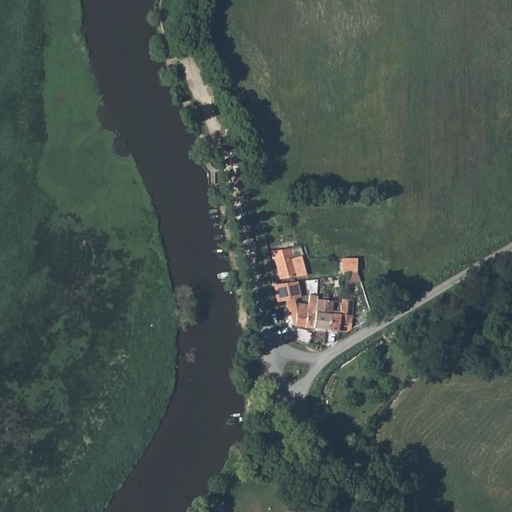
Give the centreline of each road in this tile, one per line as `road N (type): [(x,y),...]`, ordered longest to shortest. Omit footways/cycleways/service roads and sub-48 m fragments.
road 1 (residential): [(187,55),(246,225),(276,356)]
road 2 (residential): [(316,361),(511,250)]
road 3 (track): [(315,429),(411,511)]
